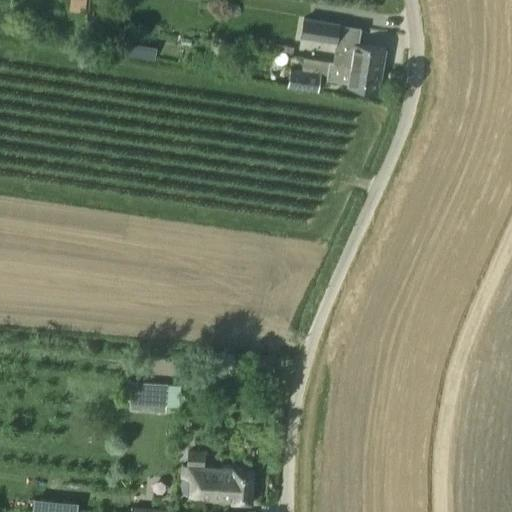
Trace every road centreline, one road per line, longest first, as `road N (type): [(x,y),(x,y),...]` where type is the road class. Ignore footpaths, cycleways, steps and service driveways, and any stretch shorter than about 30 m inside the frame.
road 1 (unclassified): [(380,511),(391,398),(419,305),(488,162),(507,100),(499,0)]
road 2 (residential): [(281,511),(284,420),(306,331),(400,91),(407,0)]
